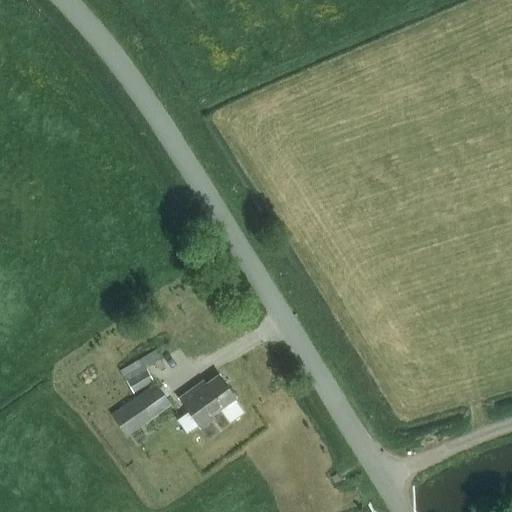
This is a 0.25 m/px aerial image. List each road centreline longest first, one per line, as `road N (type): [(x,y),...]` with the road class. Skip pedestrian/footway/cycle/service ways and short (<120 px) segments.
road 1 (unclassified): [(403,511),(129,82),(68,0)]
road 2 (track): [(381,474),(511,427)]
